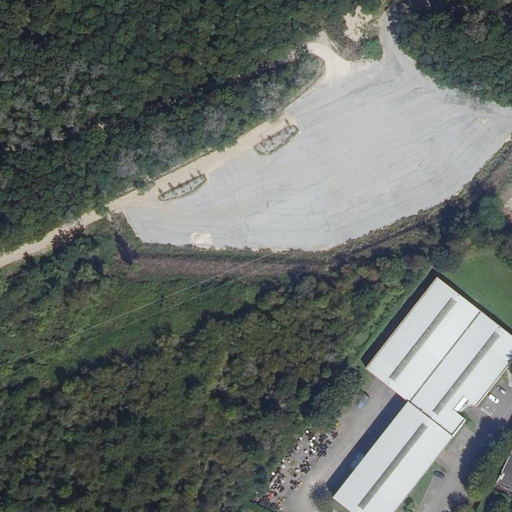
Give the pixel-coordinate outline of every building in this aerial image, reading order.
[(345,486),(396,510),(465,421),(459,416),(466,406),(474,405),(477,407),(482,401),(480,398),(484,392),(488,392),(493,386),(492,382),(496,377),(500,377),(504,371),(503,367),(507,362),(511,362),(511,360),(511,336),(436,278),(366,370),(408,403),(345,486)] [(507,362),(503,367),(504,371),(511,362),(507,362)] [(482,401),(488,392),(484,392),(480,398),(482,401)] [(511,450),(497,482),(511,489),(511,450)] [(334,500),(350,511),(394,511),(396,510),(345,486),(334,500)]
